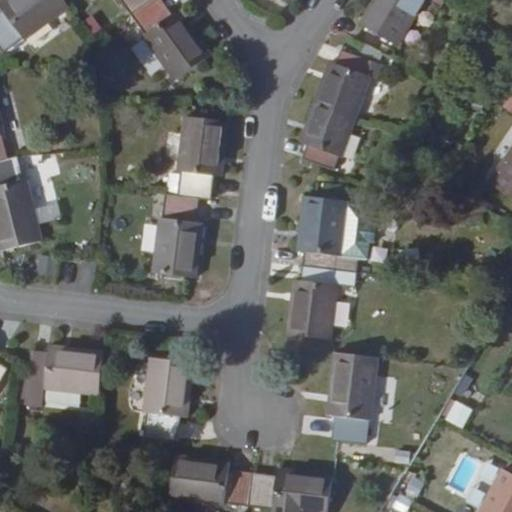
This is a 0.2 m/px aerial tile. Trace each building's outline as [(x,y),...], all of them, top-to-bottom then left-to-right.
[(0,46),(4,53),(24,39),(25,41),(71,7),(65,0),(4,0),(0,3),(0,6),(3,11),(0,13),(0,46)] [(173,14),(163,0),(121,0),(146,35),(143,36),(176,81),(212,55),(180,10),(173,14)] [(373,0),(359,24),(398,47),(425,0),(428,0),(442,8),(447,0),(373,0)] [(370,76),(374,62),(342,51),(337,64),(329,61),(300,143),(308,146),(303,159),(335,171),(340,157),(343,158),(372,76),(370,76)] [(384,65),(374,62),(370,76),(372,76),(379,79),(384,65)] [(19,157),(9,159),(3,136),(6,135),(0,111),(0,252),(43,242),(28,179),(25,180),(19,157)] [(181,172),(178,197),(165,195),(163,218),(160,218),(153,274),(198,279),(205,223),(198,223),(201,199),(213,201),(216,177),(223,177),(230,122),(185,116),(178,172),(181,172)] [(511,147),(488,182),(511,198),(511,147)] [(358,275),(360,259),(342,257),(348,202),(305,196),(298,252),(306,253),(302,281),(294,279),(288,335),(332,340),(339,285),(357,287),(358,275)] [(374,209),(348,206),(342,257),(360,259),(368,260),(370,244),(375,245),(377,225),(372,224),(374,209)] [(31,376),(28,405),(42,407),(44,389),(100,396),(106,352),(50,345),(49,353),(34,351),(31,376)] [(369,421),(372,422),(380,358),(335,352),(327,416),(335,417),(332,441),(366,445),(369,421)] [(0,384),(9,368),(0,363),(0,358),(3,354),(0,353),(0,384)] [(188,419),(195,363),(151,358),(144,413),(148,413),(145,438),(143,453),(160,455),(162,440),(178,442),(181,417),(188,419)] [(14,403),(28,405),(31,376),(18,375),(14,403)] [(444,420),(462,429),(472,409),(454,400),(444,420)] [(231,470),(232,463),(175,455),(170,500),(226,507),(227,503),(273,510),(272,511),(329,511),(333,475),(278,468),(277,476),(231,470)] [(511,511),(511,473),(503,469),(480,511),(511,511)]
